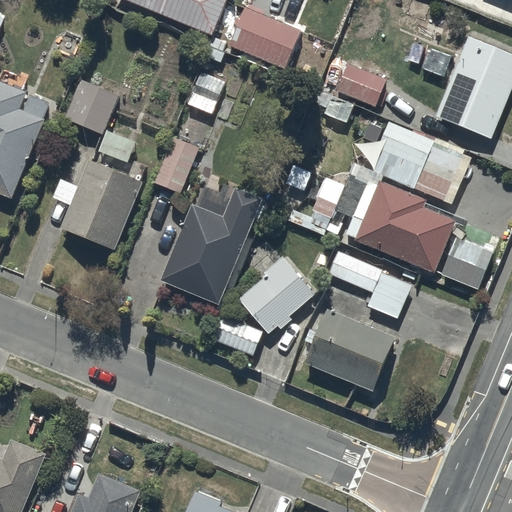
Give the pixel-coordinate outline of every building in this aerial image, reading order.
[(115,0),(115,3),(213,43),(230,0),(115,0)] [(245,17),(230,54),(286,76),(301,39),(245,17)] [(511,58),(469,41),(435,122),(492,146),(511,97),(511,58)] [(348,67),(336,97),(376,113),(388,82),(348,67)] [(83,82),(83,84),(65,124),(103,141),(122,100),(83,82)] [(5,89),(4,92),(0,89),(0,201),(12,207),(28,172),(24,171),(43,127),(52,108),(33,100),(33,101),(5,89)] [(436,145),(390,127),(379,156),(385,158),(376,180),(415,196),(436,145)] [(204,152),(176,140),(155,189),(182,201),(204,152)] [(144,190),(89,168),(79,192),(61,185),(52,206),(71,213),(61,236),(117,258),(144,190)] [(357,245),(356,249),(434,280),(455,229),(422,216),(426,208),(422,206),(423,204),(372,183),(368,193),(350,185),(345,199),(328,192),(323,203),(338,209),(334,218),(354,226),(347,241),(357,245)] [(223,225),(193,212),(160,290),(218,314),(263,208),(236,196),(223,225)] [(321,295),(288,255),(280,262),(269,248),(252,262),(265,278),(239,300),(244,305),(241,308),(268,340),(279,331),(283,335),(293,326),(289,322),(321,295)] [(374,297),(367,312),(398,325),(412,291),(397,284),(401,274),(341,250),(329,279),(374,297)] [(454,251),(441,282),(480,298),(492,271),(488,269),(491,260),(478,255),(475,260),(454,251)] [(373,399),(397,342),(331,314),(322,336),(314,333),(307,349),(314,352),(306,371),(373,399)] [(226,322),(215,347),(254,363),(264,338),(226,322)] [(4,466),(0,464),(0,511),(25,511),(46,461),(10,448),(4,466)] [(89,506),(79,502),(74,511),(135,511),(141,498),(98,481),(89,506)] [(223,511),(224,510),(194,498),(188,511),(223,511)]
